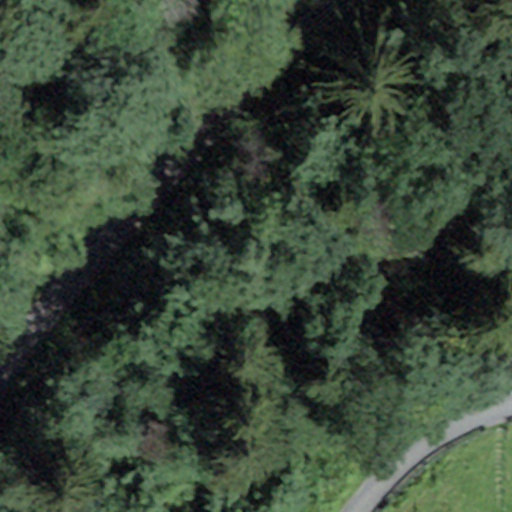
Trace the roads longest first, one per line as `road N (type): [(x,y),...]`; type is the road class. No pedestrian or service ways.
road 1 (unclassified): [(0,373),(23,337),(342,0)]
road 2 (unclassified): [(357,511),(378,485),(488,408),(511,404)]
